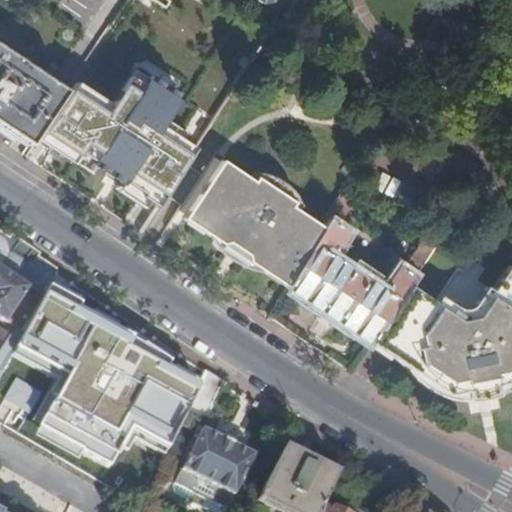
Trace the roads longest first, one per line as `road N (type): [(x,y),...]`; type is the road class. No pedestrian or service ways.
road 1 (secondary): [(500,505),(380,437),(0,190)]
road 2 (residential): [(511,191),(472,163),(440,106),(451,42),(471,0)]
road 3 (residential): [(0,444),(107,508)]
